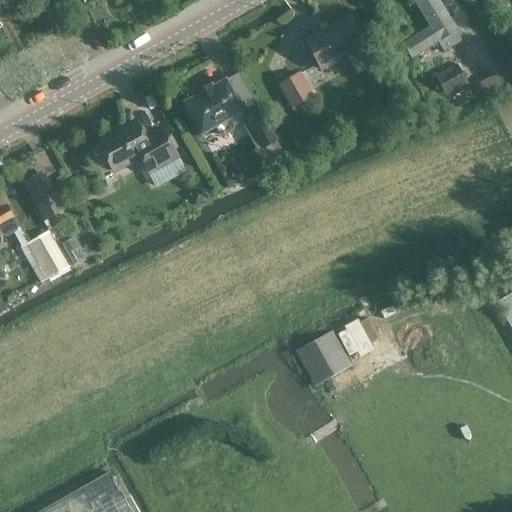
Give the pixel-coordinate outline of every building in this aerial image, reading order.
[(455,31),(457,30),(437,0),(413,0),(430,26),(403,44),(413,59),(437,43),(444,52),(461,41),(455,31)] [(321,71),(366,46),(349,16),(304,41),(321,71)] [(443,95),(466,84),(456,64),(434,76),(443,95)] [(498,72),(478,83),(486,100),(507,90),(498,72)] [(300,73),(278,86),(290,108),(313,96),(300,73)] [(184,104),(201,135),(215,128),(219,135),(224,136),(232,132),(233,127),(229,119),(243,112),(225,80),(212,88),(210,85),(196,93),(197,96),(184,104)] [(276,141),(258,108),(244,115),(263,148),(276,141)] [(102,171),(110,171),(111,173),(138,158),(147,174),(176,157),(160,128),(143,137),(134,122),(97,143),(98,145),(91,152),(90,157),(91,161),(93,165),(96,167),(99,170),(102,171)] [(48,185),(44,186),(30,195),(43,219),(61,209),(48,185)] [(192,190),(188,196),(189,203),(195,207),(203,206),(207,200),(205,192),(199,188),(192,190)] [(0,209),(0,268),(5,266),(0,256),(0,235),(7,237),(16,231),(18,226),(7,205),(0,209)] [(69,267),(54,241),(48,232),(26,244),(47,280),(69,267)] [(76,262),(86,257),(75,236),(65,241),(76,262)] [(511,331),(511,292),(495,302),(511,331)] [(314,387),(351,366),(332,331),(293,352),(296,357),(314,387)] [(130,511),(108,472),(37,511),(130,511)]
